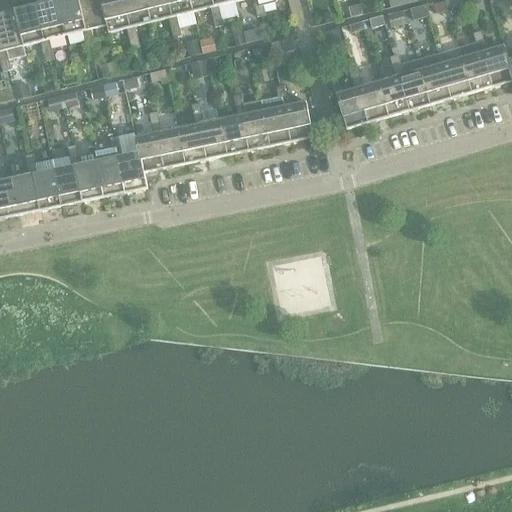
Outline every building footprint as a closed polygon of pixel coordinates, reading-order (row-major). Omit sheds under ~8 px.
[(59,0),(57,1),(66,37),(83,33),(87,32),(78,0),(59,0)] [(78,0),(87,32),(83,33),(85,43),(94,41),(91,31),(107,27),(108,27),(101,0),(78,0)] [(101,0),(108,27),(107,27),(109,35),(126,30),(131,29),(123,0),(101,0)] [(123,0),(131,29),(126,30),(129,40),(137,38),(135,28),(152,24),(145,0),(123,0)] [(145,0),(152,24),(168,20),(173,19),(167,0),(145,0)] [(167,0),(173,19),(168,20),(171,30),(179,27),(177,18),(193,14),(190,0),(167,0)] [(190,0),(193,14),(210,10),(214,9),(212,0),(190,0)] [(212,0),(214,9),(210,10),(213,19),(221,17),(219,8),(235,3),(234,0),(212,0)] [(252,0),(255,9),(263,7),(276,3),(278,0),(252,0)] [(403,0),(388,0),(391,9),(405,6),(403,0)] [(462,0),(451,0),(445,2),(447,10),(464,5),(462,0)] [(35,6),(45,42),(40,43),(43,53),(51,51),(49,41),(66,37),(57,1),(44,4),(44,3),(35,6)] [(444,3),(432,6),(434,14),(446,11),(444,3)] [(27,8),(14,11),(24,48),(40,43),(45,42),(35,6),(27,8)] [(360,6),(349,9),(351,19),(363,16),(360,6)] [(263,7),(255,9),(257,19),(265,17),(263,7)] [(424,7),(410,10),(413,21),(427,18),(424,7)] [(0,42),(3,53),(0,53),(0,60),(1,64),(9,62),(26,57),(23,48),(24,48),(14,11),(2,14),(0,14),(0,42)] [(403,12),(388,16),(391,29),(406,25),(403,12)] [(223,27),(221,17),(213,19),(215,29),(223,27)] [(382,17),(369,20),(371,29),(384,26),(382,17)] [(361,23),(349,27),(352,34),(364,31),(361,23)] [(179,27),(171,30),(173,40),(182,37),(179,27)] [(339,31),(325,34),(328,47),(342,44),(339,31)] [(481,32),(473,35),(475,44),(476,45),(484,42),(481,32)] [(243,34),(234,37),(236,47),(246,45),(243,34)] [(140,48),(137,38),(129,40),(131,50),(140,48)] [(213,39),(200,42),(201,43),(204,55),(216,52),(213,39)] [(293,40),(271,45),(274,57),(295,51),(293,40)] [(94,41),(85,43),(87,52),(96,50),(94,41)] [(482,53),(487,52),(484,42),(476,45),(475,44),(459,49),(461,59),(472,95),(484,91),(484,92),(493,89),(482,53)] [(201,43),(186,47),(189,59),(204,55),(201,43)] [(487,52),(482,53),(493,89),(502,87),(502,86),(511,83),(511,76),(508,62),(509,62),(506,52),(504,47),(487,52)] [(263,48),(252,51),(255,62),(262,60),(265,55),(263,48)] [(445,64),(441,65),(452,101),(460,99),(460,98),(472,95),(461,59),(459,49),(442,54),(445,64)] [(51,51),(43,53),(45,63),(54,61),(51,51)] [(442,54),(417,61),(431,107),(443,103),(443,104),(452,101),(441,65),(445,64),(442,54)] [(404,76),(400,77),(410,113),(419,111),(419,110),(431,107),(417,61),(401,66),(398,56),(390,59),(393,69),(401,66),(404,76)] [(205,61),(191,65),(194,77),(208,73),(205,61)] [(9,62),(1,64),(3,73),(12,71),(9,62)] [(395,78),(379,83),(389,119),(401,115),(401,116),(410,113),(400,77),(404,76),(401,66),(393,69),(395,78)] [(357,68),(348,71),(351,81),(359,78),(357,68)] [(165,71),(150,75),(152,84),(161,82),(162,86),(168,84),(165,71)] [(73,72),(63,74),(65,86),(76,83),(73,72)] [(136,78),(123,82),(125,92),(138,88),(136,78)] [(359,78),(351,81),(354,90),(336,95),(347,131),(360,127),(360,128),(369,125),(358,89),(362,88),(359,78)] [(106,98),(118,95),(116,83),(103,86),(106,98)] [(362,88),(358,89),(369,125),(377,123),(377,122),(389,119),(379,83),(362,88)] [(28,85),(11,89),(15,102),(31,98),(28,85)] [(94,101),(106,98),(103,86),(91,89),(94,101)] [(284,87),(276,89),(278,99),(286,97),(284,87)] [(61,97),(64,109),(78,106),(75,94),(61,97)] [(242,95),(233,97),(235,107),(244,106),(242,95)] [(47,100),(50,113),(64,109),(61,97),(47,100)] [(278,99),(261,102),(263,112),(270,148),(283,146),(292,145),(284,107),(288,106),(286,97),(278,99)] [(284,107),(292,145),(301,143),(301,142),(314,139),(306,103),(288,106),(284,107)] [(200,104),(191,106),(193,116),(202,114),(200,104)] [(237,117),(220,121),(228,157),(240,155),(249,153),(242,116),(246,115),(244,106),(235,107),(237,117)] [(11,109),(0,112),(0,121),(1,125),(14,122),(11,109)] [(258,151),(270,148),(263,112),(246,115),(242,116),(249,153),(258,151)] [(157,113),(149,115),(151,125),(159,123),(157,113)] [(195,126),(178,129),(186,166),(198,163),(198,164),(207,162),(199,125),(204,124),(202,114),(193,116),(195,126)] [(216,160),(228,157),(220,121),(204,124),(199,125),(207,162),(216,160)] [(153,135),(135,138),(138,154),(139,154),(144,175),(145,175),(156,172),(156,173),(165,171),(157,134),(161,133),(159,123),(151,125),(153,135)] [(161,133),(157,134),(165,171),(174,169),(186,166),(178,129),(161,133)] [(118,137),(110,139),(112,149),(120,148),(118,137)] [(76,146),(67,148),(69,158),(78,156),(76,146)] [(95,153),(97,163),(104,199),(117,197),(126,195),(118,158),(122,157),(120,148),(112,149),(112,150),(95,153)] [(122,157),(118,158),(126,195),(135,193),(148,190),(145,175),(144,175),(139,154),(138,154),(122,157)] [(49,211),(62,208),(54,171),(52,161),(35,165),(33,155),(25,157),(27,167),(35,165),(37,175),(33,176),(41,213),(50,211),(49,211)] [(69,158),(71,168),(54,171),(62,208),(74,205),(74,206),(83,204),(75,167),(80,166),(78,156),(69,158)] [(80,166),(75,167),(83,204),(92,202),(104,199),(97,163),(80,166)] [(35,165),(27,167),(29,177),(12,180),(19,217),(32,214),(32,215),(41,213),(33,176),(37,175),(35,165)] [(0,221),(7,220),(7,219),(19,217),(12,180),(0,182),(0,221)]
